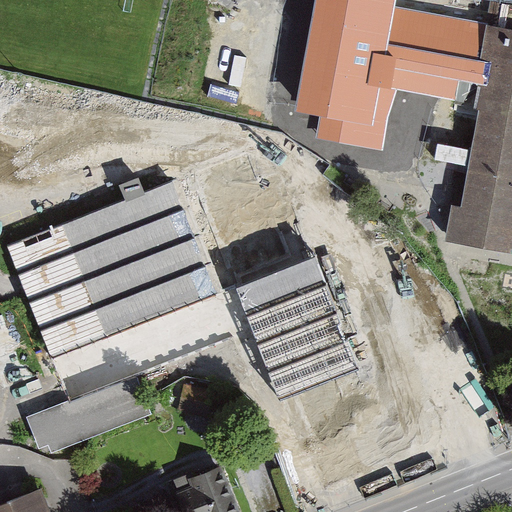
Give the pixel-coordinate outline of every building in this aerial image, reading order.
[(319,0),(299,108),(323,113),(318,135),(385,146),(390,117),(400,83),(402,72),(379,67),(389,12),(391,0),(319,0)] [(405,0),(391,0),(389,12),(487,29),(487,26),(511,30),(511,5),(499,3),(497,16),(405,0)] [(478,78),(487,29),(389,12),(379,67),(402,72),(464,82),(465,76),(478,78)] [(511,30),(487,26),(487,29),(478,78),(465,76),(464,82),(462,93),(460,107),(480,110),(463,209),(452,207),(446,243),(511,254),(511,30)] [(402,72),(400,83),(462,93),(464,82),(402,72)] [(56,95),(0,82),(0,139),(44,150),(56,95)] [(219,300),(237,293),(254,337),(296,448),(304,445),(306,444),(305,442),(363,419),(361,415),(377,409),(351,344),(360,340),(359,338),(353,322),(345,325),(318,255),(286,171),(261,180),(251,152),(173,182),(219,300)] [(126,201),(5,248),(66,403),(68,409),(140,381),(254,337),(237,293),(219,300),(173,182),(145,193),(139,179),(120,186),(126,201)] [(402,238),(368,251),(393,318),(397,316),(412,355),(415,353),(420,364),(447,354),(402,238)] [(353,322),(359,338),(368,335),(335,249),(318,255),(345,325),(353,322)] [(39,381),(15,321),(8,324),(4,312),(0,313),(0,388),(3,396),(39,381)] [(68,409),(66,403),(28,417),(28,418),(15,423),(20,438),(33,433),(39,449),(49,445),(53,453),(153,414),(140,381),(68,409)] [(181,406),(209,411),(213,390),(186,385),(181,406)] [(436,448),(415,394),(377,409),(361,415),(363,419),(305,442),(306,444),(304,445),(322,492),(436,448)] [(240,511),(223,468),(195,479),(193,473),(166,484),(172,498),(177,496),(182,511),(240,511)] [(50,511),(42,490),(0,506),(0,511),(50,511)]
